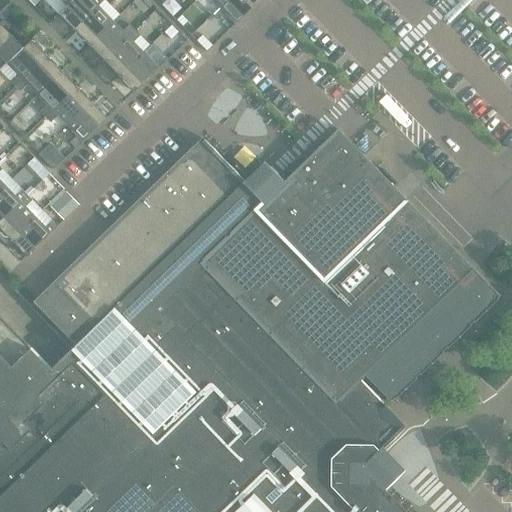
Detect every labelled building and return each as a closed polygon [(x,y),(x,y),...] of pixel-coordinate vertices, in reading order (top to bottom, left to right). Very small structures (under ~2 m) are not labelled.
[(72,32),(103,1),(102,0),(93,0),(91,2),(88,0),(72,0),(64,8),(56,15),(62,22),(61,23),(65,27),(68,27),(72,32)] [(212,15),(228,0),(210,0),(214,3),(207,10),(212,15)] [(235,25),(259,2),(257,0),(228,0),(212,15),(218,21),(225,15),(235,25)] [(87,47),(112,24),(102,13),(109,7),(103,1),(72,32),(77,37),(76,38),(80,42),(83,43),(87,47)] [(0,22),(1,23),(14,10),(8,4),(0,11),(0,22)] [(102,62),(134,32),(128,27),(121,34),(112,24),(87,47),(93,53),(91,54),(96,59),(99,59),(102,62)] [(21,50),(0,28),(0,59),(5,65),(21,50)] [(117,78),(142,54),(132,44),(139,38),(134,32),(102,62),(108,68),(106,70),(111,74),(114,75),(117,78)] [(14,88),(45,58),(41,55),(41,52),(37,47),(35,49),(29,42),(21,50),(5,65),(4,65),(14,76),(8,82),(14,88)] [(133,95),(165,64),(158,58),(151,65),(142,54),(117,78),(123,84),(121,85),(125,89),(128,89),(133,95)] [(36,97),(60,74),(56,70),(56,67),(52,63),(51,65),(45,58),(14,88),(20,94),(26,88),(36,97)] [(44,119),(75,90),(72,86),(72,83),(67,78),(66,80),(60,74),(36,97),(45,107),(39,113),(44,119)] [(66,128),(90,105),(86,102),(86,98),(81,93),(80,95),(75,90),(44,119),(50,125),(56,119),(66,128)] [(74,151),(105,121),(100,115),(100,113),(97,109),(95,111),(90,105),(66,128),(75,138),(68,145),(74,151)] [(493,292),(337,131),(330,138),(324,133),(310,147),(316,152),(307,160),(303,155),(275,182),(258,199),(248,190),(245,187),(241,182),(201,141),(178,163),(141,197),(115,222),(74,261),(51,283),(32,301),(74,344),(71,348),(48,370),(26,348),(0,321),(0,511),(427,511),(427,488),(412,488),(412,459),(412,449),(393,429),(399,422),(394,417),(384,406),(365,387),(360,392),(355,387),(363,377),(364,376),(389,401),(390,402),(499,297),(493,292)] [(0,222),(26,197),(20,191),(13,198),(4,188),(0,191),(0,222)] [(10,243),(34,219),(25,210),(32,203),(26,197),(0,222),(0,232),(0,235),(2,238),(5,238),(10,243)] [(25,258),(55,228),(50,223),(43,229),(34,219),(10,243),(15,248),(13,249),(18,254),(21,254),(25,258)]
